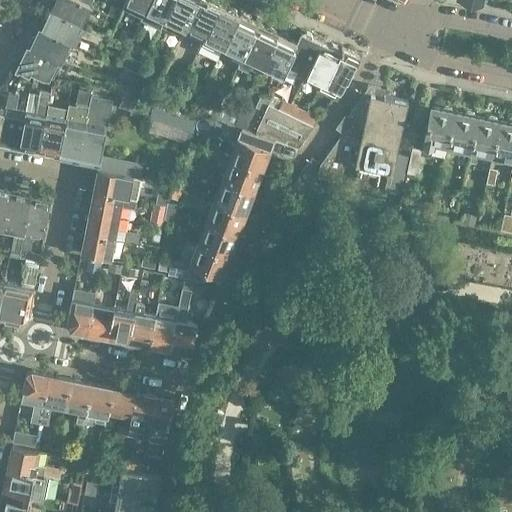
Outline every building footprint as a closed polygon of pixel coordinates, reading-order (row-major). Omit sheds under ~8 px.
[(55,0),(51,9),(80,24),(81,24),(85,16),(103,26),(110,28),(116,19),(108,15),(91,5),(90,4),(80,0),(55,0)] [(125,0),(122,6),(141,14),(145,7),(148,0),(125,0)] [(148,0),(145,7),(140,18),(161,27),(162,24),(164,21),(166,16),(173,0),(148,0)] [(173,0),(166,16),(164,21),(162,24),(181,33),(185,25),(196,0),(173,0)] [(196,0),(185,25),(192,29),(189,35),(201,40),(204,34),(205,35),(219,5),(218,4),(219,1),(216,0),(196,0)] [(113,1),(107,13),(116,18),(122,6),(113,1)] [(205,35),(204,34),(196,51),(204,55),(207,56),(216,61),(219,54),(239,14),(237,13),(235,10),(232,8),(228,9),(219,5),(205,35)] [(43,19),(39,27),(72,43),(77,33),(99,43),(102,34),(81,24),(80,24),(51,9),(46,18),(43,19)] [(239,14),(219,54),(229,58),(239,63),(258,23),(249,19),(248,16),(244,14),(240,15),(239,14)] [(267,27),(258,23),(239,63),(238,65),(248,70),(250,66),(259,71),(261,67),(278,32),(276,31),(275,28),(270,26),(267,27)] [(32,37),(28,45),(60,60),(61,59),(69,42),(72,44),(72,43),(39,27),(35,36),(32,37)] [(297,41),(283,73),(301,82),(321,41),(312,37),(311,34),(307,31),(303,33),(301,32),(297,41)] [(280,33),(278,32),(261,67),(282,76),(283,73),(297,41),(288,37),(287,34),(283,32),(280,33)] [(120,41),(129,45),(133,36),(127,33),(122,35),(120,41)] [(321,41),(301,82),(311,86),(320,91),(325,80),(340,50),(339,49),(337,46),(333,44),(330,45),(321,41)] [(20,55),(14,68),(18,70),(19,69),(29,74),(30,71),(41,76),(49,78),(57,60),(60,62),(61,59),(60,60),(28,45),(23,54),(20,55)] [(340,50),(325,80),(322,88),(328,91),(335,94),(339,87),(352,69),(353,66),(356,65),(359,58),(360,58),(361,56),(342,47),(340,50)] [(120,65),(124,67),(138,73),(143,62),(125,54),(120,65)] [(138,73),(124,67),(119,78),(132,85),(138,73)] [(11,70),(0,88),(0,133),(5,110),(8,88),(16,71),(13,71),(11,70)] [(5,110),(0,133),(0,140),(19,145),(24,113),(25,108),(16,106),(19,91),(20,72),(16,71),(8,88),(5,110)] [(137,79),(131,93),(150,101),(156,88),(137,79)] [(119,94),(130,96),(132,86),(122,83),(119,94)] [(84,126),(78,156),(99,161),(100,153),(105,130),(112,99),(108,98),(110,90),(96,87),(94,95),(91,95),(84,126)] [(66,117),(59,153),(78,156),(84,126),(91,91),(79,88),(73,118),(66,117)] [(175,97),(157,88),(151,102),(169,110),(175,97)] [(24,113),(19,145),(38,148),(45,113),(49,92),(40,90),(39,94),(29,94),(26,109),(25,108),(24,113)] [(319,163),(317,176),(325,177),(388,191),(401,193),(408,155),(396,153),(400,134),(410,136),(413,119),(404,117),(408,100),(383,95),(370,92),(369,98),(361,96),(348,114),(347,114),(344,114),(335,127),(342,132),(319,163)] [(45,113),(38,148),(59,153),(66,117),(56,115),(59,97),(49,95),(45,113)] [(248,104),(264,112),(268,102),(252,95),(248,104)] [(147,120),(153,105),(123,96),(118,112),(133,119),(147,120)] [(274,104),(286,110),(289,103),(277,97),(274,104)] [(176,101),(173,108),(183,113),(187,106),(176,101)] [(240,127),(255,131),(274,137),(298,146),(313,124),(306,120),(268,102),(264,112),(244,103),(239,113),(233,125),(234,124),(240,127)] [(303,119),(307,111),(289,103),(286,110),(303,119)] [(196,104),(192,114),(205,117),(208,109),(196,104)] [(233,125),(239,113),(222,105),(216,117),(233,125)] [(432,105),(424,144),(422,144),(422,148),(412,146),(407,171),(419,174),(423,154),(431,156),(433,146),(434,146),(435,143),(448,146),(456,110),(453,110),(451,107),(445,106),(443,107),(432,105)] [(313,124),(320,114),(309,109),(303,119),(306,120),(313,124)] [(456,110),(448,146),(471,151),(479,115),(475,115),(473,112),(468,111),(466,112),(456,110)] [(197,126),(153,111),(147,130),(189,145),(197,126)] [(479,115),(471,151),(493,155),(501,120),(498,120),(496,117),(490,115),(487,117),(479,115)] [(501,120),(493,155),(511,159),(511,120),(510,122),(501,120)] [(262,169),(274,137),(255,131),(240,127),(229,157),(262,169)] [(99,161),(98,168),(134,175),(143,177),(145,162),(100,153),(99,161)] [(199,157),(190,153),(185,166),(194,169),(199,157)] [(229,157),(221,178),(254,190),(262,169),(229,157)] [(499,168),(492,166),(488,179),(496,181),(499,168)] [(93,190),(123,196),(138,198),(142,177),(134,175),(98,168),(93,190)] [(196,179),(179,173),(175,185),(192,191),(196,179)] [(221,178),(213,199),(246,211),(254,190),(221,178)] [(0,190),(0,227),(4,228),(11,192),(0,190)] [(93,190),(89,211),(119,217),(121,205),(135,208),(137,198),(123,196),(93,190)] [(11,192),(4,228),(15,230),(10,252),(19,254),(19,252),(23,232),(30,196),(11,192)] [(159,192),(157,202),(165,203),(167,194),(159,192)] [(30,196),(23,232),(19,252),(30,253),(33,234),(43,236),(50,200),(30,196)] [(388,196),(384,211),(398,215),(402,199),(388,196)] [(167,197),(165,205),(178,210),(181,202),(167,197)] [(213,199),(205,220),(238,232),(246,211),(213,199)] [(165,205),(158,204),(155,218),(162,219),(165,205)] [(163,220),(166,221),(174,224),(178,210),(165,206),(163,220)] [(89,211),(85,232),(115,238),(124,239),(138,242),(140,233),(117,228),(119,217),(89,211)] [(296,218),(283,211),(274,229),(287,236),(296,218)] [(433,212),(430,223),(447,227),(449,216),(433,212)] [(464,224),(474,226),(476,214),(466,212),(464,224)] [(511,215),(505,214),(501,230),(511,232),(511,215)] [(205,220),(197,242),(230,254),(238,232),(205,220)] [(162,227),(155,225),(152,243),(159,244),(162,227)] [(85,232),(81,253),(88,254),(88,253),(111,258),(121,260),(124,239),(115,238),(85,232)] [(197,242),(189,263),(160,257),(157,269),(156,271),(204,280),(207,270),(222,275),(230,254),(197,242)] [(38,255),(19,252),(19,254),(18,257),(37,260),(38,255)] [(143,256),(141,263),(154,266),(157,255),(149,253),(148,257),(143,256)] [(4,280),(0,298),(0,314),(23,319),(28,315),(33,286),(38,260),(37,260),(26,258),(21,284),(4,280)] [(97,259),(91,258),(88,269),(100,272),(102,260),(97,259)] [(121,273),(122,265),(112,263),(110,270),(121,273)] [(139,268),(124,265),(122,275),(137,278),(139,268)] [(184,277),(175,275),(172,290),(181,292),(184,277)] [(147,284),(141,283),(139,292),(145,293),(147,284)] [(175,318),(169,348),(191,353),(197,322),(186,320),(191,289),(182,287),(176,318),(175,318)] [(113,306),(107,336),(128,340),(134,310),(138,292),(130,290),(126,308),(113,306)] [(79,299),(73,298),(72,297),(67,323),(70,329),(71,329),(87,332),(93,302),(79,299)] [(93,302),(87,332),(107,336),(113,306),(93,302)] [(134,310),(128,340),(149,344),(154,314),(142,311),(144,303),(136,302),(134,310)] [(154,314),(149,344),(169,348),(175,318),(154,314)] [(21,396),(22,397),(26,398),(35,400),(31,419),(38,421),(42,401),(48,373),(31,370),(26,373),(21,396)] [(48,373),(42,401),(38,421),(48,422),(52,403),(64,406),(70,377),(48,373)] [(70,377),(64,406),(78,409),(75,420),(83,422),(86,410),(92,382),(70,377)] [(92,382),(86,410),(83,422),(92,424),(95,412),(107,414),(113,386),(92,382)] [(113,386),(107,414),(128,419),(134,390),(113,386)] [(134,390),(128,419),(129,419),(128,428),(137,430),(138,420),(150,423),(156,395),(134,390)] [(156,395),(150,423),(148,437),(164,440),(173,398),(156,395)] [(126,434),(127,427),(119,425),(118,433),(126,434)] [(20,433),(18,441),(33,444),(35,436),(20,433)] [(67,442),(65,451),(78,454),(80,445),(67,442)] [(11,444),(7,466),(36,472),(60,477),(62,468),(38,463),(40,450),(11,444)] [(99,450),(86,447),(84,455),(97,458),(99,450)] [(143,454),(124,451),(121,464),(140,468),(143,454)] [(144,454),(141,470),(160,474),(162,457),(144,454)] [(7,466),(3,487),(31,494),(34,480),(58,485),(60,477),(36,472),(7,466)] [(116,499),(113,511),(153,511),(161,474),(121,467),(118,483),(114,482),(110,498),(116,499)] [(99,482),(87,480),(86,486),(98,488),(99,482)] [(96,494),(98,488),(86,486),(85,492),(96,494)] [(3,487),(0,500),(0,509),(12,511),(37,511),(38,509),(29,507),(31,494),(3,487)] [(69,490),(67,501),(78,503),(80,492),(69,490)]
